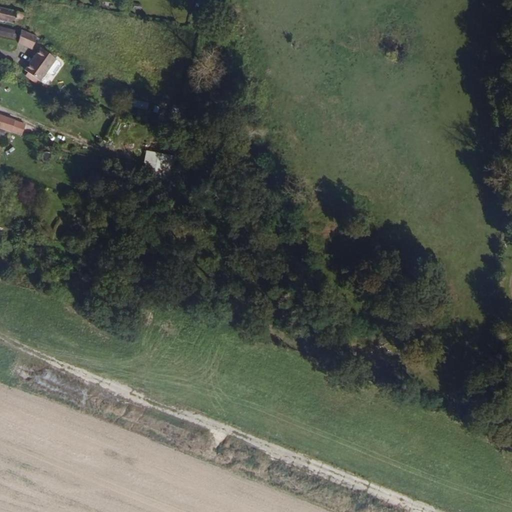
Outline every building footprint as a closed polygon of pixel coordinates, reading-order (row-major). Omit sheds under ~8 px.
[(0,17),(20,22),(23,11),(0,5),(0,17)] [(0,32),(10,36),(12,28),(0,24),(0,32)] [(30,47),(36,35),(19,27),(16,37),(16,41),(30,47)] [(38,79),(54,56),(38,44),(22,67),(38,79)] [(7,130),(12,117),(0,113),(0,127),(2,128),(7,130)] [(169,178),(173,154),(144,149),(141,172),(169,178)]
